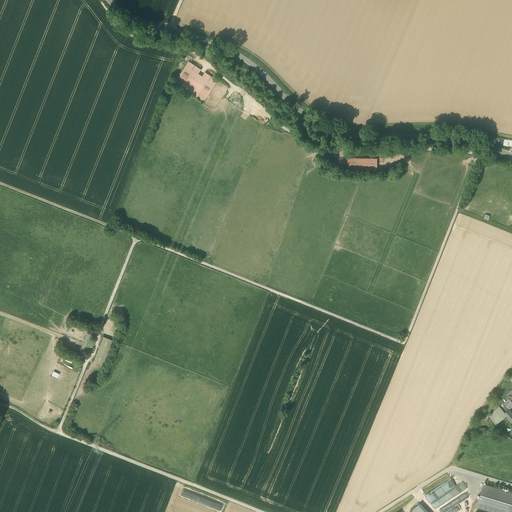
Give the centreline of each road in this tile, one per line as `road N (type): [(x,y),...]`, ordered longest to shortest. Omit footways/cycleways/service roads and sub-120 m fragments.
road 1 (track): [(136,236),(403,342),(478,156)]
road 2 (tertiary): [(511,157),(431,137),(345,135),(301,111),(233,54),(139,25),(107,0)]
road 3 (track): [(511,138),(332,119),(240,46),(172,23)]
road 4 (track): [(511,161),(455,151),(307,149),(194,53)]
road 5 (track): [(59,432),(258,511)]
road 6 (track): [(59,432),(136,236)]
road 7 (track): [(0,182),(136,236)]
